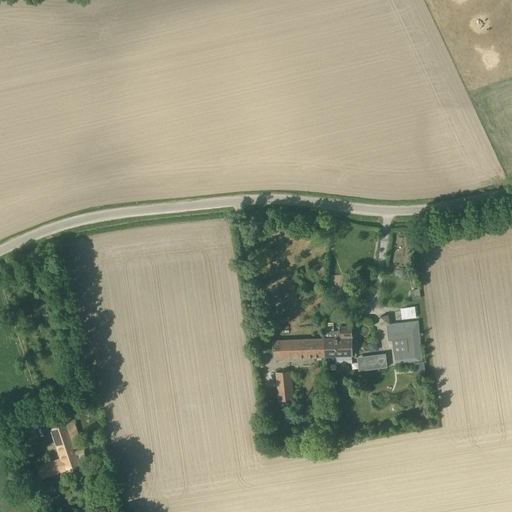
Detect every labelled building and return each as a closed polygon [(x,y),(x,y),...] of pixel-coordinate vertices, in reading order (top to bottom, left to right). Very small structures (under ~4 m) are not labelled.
[(415,306),(400,307),(401,317),(416,317),(415,306)] [(389,314),(380,315),(381,325),(390,324),(389,314)] [(393,324),(387,324),(388,333),(389,340),(393,340),(408,338),(406,322),(393,324)] [(324,356),(353,355),(352,326),(340,326),(340,331),(328,331),(328,338),(322,339),(324,356)] [(275,358),(324,356),(322,339),(272,341),(275,358)] [(388,365),(387,360),(358,363),(359,369),(388,365)] [(280,402),(295,400),(292,371),(277,372),(280,402)] [(43,478),(89,462),(85,451),(86,451),(76,420),(52,428),(62,457),(42,465),(42,463),(38,465),(43,478)] [(12,457),(23,454),(21,439),(9,442),(12,457)]
